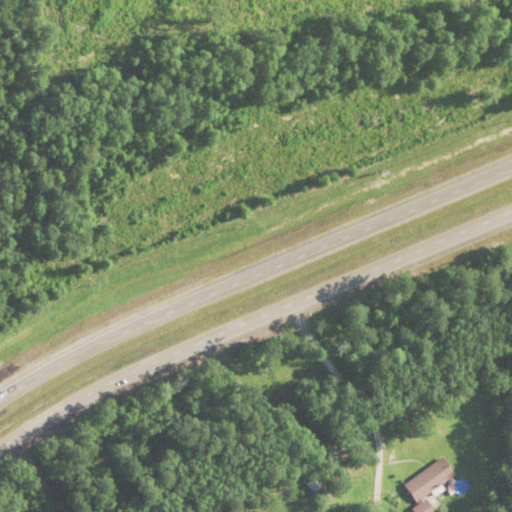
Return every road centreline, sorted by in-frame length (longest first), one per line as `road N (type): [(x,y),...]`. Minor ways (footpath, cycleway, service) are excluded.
road 1 (primary): [(0,450),(134,372),(511,209)]
road 2 (primary): [(511,160),(145,317),(0,394)]
